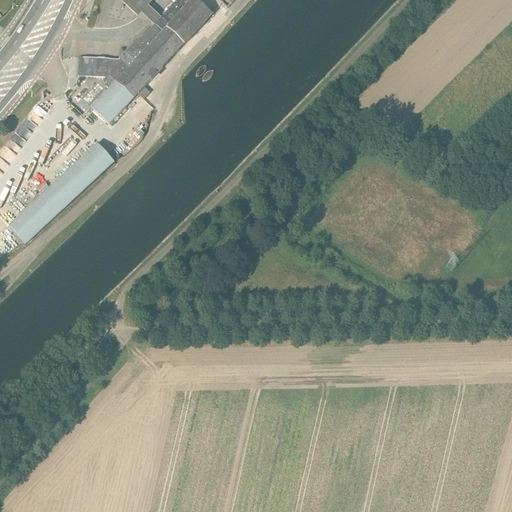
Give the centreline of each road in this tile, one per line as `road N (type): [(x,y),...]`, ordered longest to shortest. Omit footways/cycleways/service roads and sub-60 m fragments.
road 1 (unclassified): [(122,329),(511,323)]
road 2 (unclassified): [(243,0),(173,72),(165,111),(143,149),(24,263),(0,274)]
road 3 (unclassified): [(122,329),(90,342),(0,433)]
road 4 (track): [(0,403),(94,318),(119,310)]
road 5 (primary): [(0,106),(68,0)]
